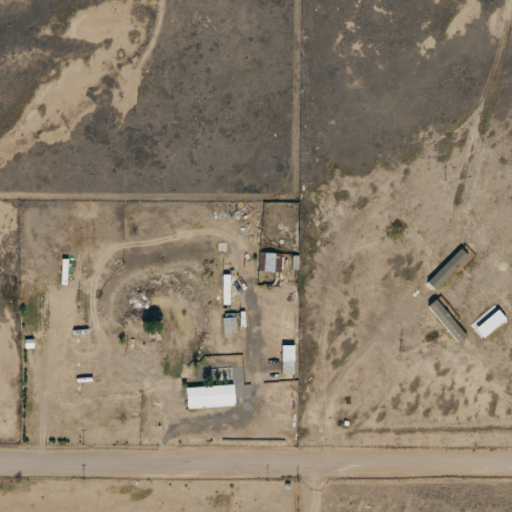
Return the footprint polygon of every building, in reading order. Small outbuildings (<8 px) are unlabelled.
[(295,203),(261,202),(259,251),(293,252),(295,203)] [(279,255),(258,254),(257,272),(279,273),(279,255)] [(224,336),(236,335),(234,317),(222,318),(224,336)] [(292,346),(281,346),(281,374),(292,374),(292,346)] [(234,387),(185,387),(185,406),(234,406),(234,387)] [(135,410),(135,401),(89,401),(89,410),(135,410)]
